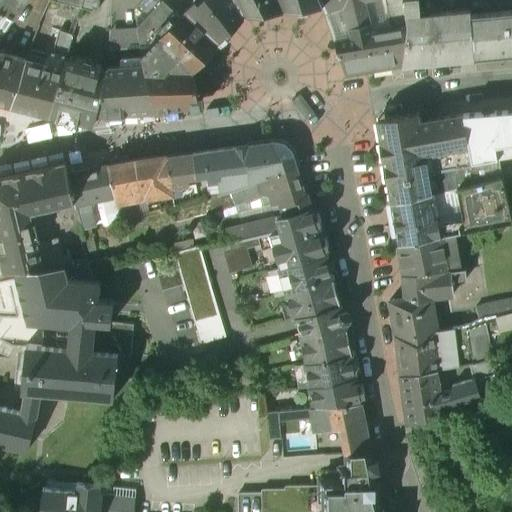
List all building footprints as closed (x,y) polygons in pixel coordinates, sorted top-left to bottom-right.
[(0,0),(0,39),(11,20),(12,21),(25,0),(0,0)] [(83,0),(81,7),(81,8),(90,10),(91,8),(98,10),(100,1),(98,0),(83,0)] [(193,0),(193,1),(184,10),(219,43),(229,33),(246,14),(238,0),(193,0)] [(280,0),(238,0),(246,14),(284,10),(280,0)] [(280,0),(284,10),(323,6),(320,0),(280,0)] [(320,0),(323,6),(323,8),(322,8),(345,76),(390,69),(385,32),(372,35),(364,2),(373,0),(320,0)] [(389,0),(396,30),(407,29),(403,0),(389,0)] [(471,11),(421,15),(419,0),(403,0),(407,29),(412,66),(475,60),(472,17),(471,11)] [(184,10),(179,16),(175,12),(163,1),(137,28),(139,41),(142,56),(144,64),(153,99),(153,100),(156,111),(200,104),(194,70),(219,43),(184,10)] [(511,13),(472,17),(475,60),(511,56),(511,13)] [(75,30),(67,27),(65,32),(73,36),(75,30)] [(396,30),(385,32),(390,69),(412,66),(407,29),(396,30)] [(58,63),(29,54),(27,61),(11,106),(48,115),(48,114),(62,71),(65,59),(73,36),(65,32),(61,31),(53,53),(59,57),(58,63)] [(109,44),(108,67),(144,64),(142,56),(139,41),(109,44)] [(0,102),(11,106),(27,61),(0,52),(0,102)] [(107,70),(65,59),(62,71),(48,114),(92,125),(95,115),(107,70)] [(144,64),(108,67),(108,69),(107,70),(95,115),(128,114),(156,111),(153,100),(153,99),(144,64)] [(511,112),(463,116),(471,166),(499,161),(511,158),(511,112)] [(417,115),(375,122),(379,143),(378,144),(385,186),(387,186),(391,207),(431,197),(455,191),(502,180),(499,161),(471,166),(463,116),(419,124),(417,115)] [(274,143),(204,152),(207,177),(210,195),(220,193),(230,191),(233,190),(233,191),(265,177),(265,173),(296,166),(292,155),(290,151),(287,147),(283,145),(278,143),(274,143)] [(204,152),(192,154),(195,179),(207,177),(204,152)] [(192,154),(165,157),(172,195),(174,207),(192,201),(189,189),(188,179),(195,179),(192,154)] [(165,156),(136,160),(139,178),(141,177),(145,199),(172,195),(165,157),(165,156)] [(136,160),(109,165),(116,197),(118,204),(145,199),(141,177),(139,178),(136,160)] [(65,164),(0,178),(0,258),(3,272),(15,269),(65,265),(60,244),(86,239),(84,234),(82,228),(77,205),(69,174),(68,174),(65,164)] [(109,165),(69,174),(77,205),(93,202),(116,197),(109,165)] [(296,166),(265,173),(265,177),(233,191),(233,190),(230,191),(235,205),(242,202),(245,207),(249,206),(250,211),(262,208),(263,209),(274,206),(273,205),(281,204),(308,197),(307,195),(306,194),(304,194),(296,166)] [(511,223),(502,180),(455,191),(463,223),(465,234),(511,225),(511,223)] [(197,188),(189,189),(192,201),(199,199),(197,188)] [(308,197),(281,204),(283,215),(311,208),(308,197)] [(431,197),(391,207),(394,222),(435,212),(431,197)] [(93,202),(77,205),(82,228),(95,225),(91,209),(93,202)] [(272,243),(321,229),(315,207),(311,208),(283,215),(267,219),(270,233),(272,243)] [(435,212),(394,222),(399,247),(453,237),(465,234),(463,223),(439,228),(435,212)] [(237,213),(215,219),(218,231),(240,226),(237,213)] [(240,226),(218,231),(221,243),(270,233),(267,219),(240,226)] [(278,265),(327,251),(321,229),(272,243),(278,265)] [(453,237),(399,247),(404,277),(460,272),(453,237)] [(248,240),(229,248),(239,271),(258,264),(248,240)] [(198,248),(174,253),(178,265),(201,258),(198,248)] [(326,256),(280,270),(286,294),(333,281),(326,256)] [(201,258),(178,265),(179,270),(181,276),(204,270),(201,258)] [(110,324),(113,302),(98,301),(100,282),(94,281),(89,262),(65,265),(15,269),(28,321),(52,324),(94,328),(95,322),(110,324)] [(486,269),(465,272),(467,294),(490,291),(486,269)] [(179,270),(158,276),(163,291),(183,285),(181,276),(179,270)] [(204,270),(181,276),(183,285),(184,288),(207,281),(204,270)] [(404,277),(403,277),(404,300),(389,303),(396,338),(435,333),(444,332),(440,318),(435,318),(431,299),(467,294),(465,272),(460,272),(404,277)] [(207,281),(184,288),(188,300),(211,293),(207,281)] [(333,281),(286,294),(293,319),(340,306),(333,281)] [(211,293),(188,300),(191,311),(214,305),(211,293)] [(511,301),(494,304),(476,309),(480,323),(485,321),(496,318),(511,313),(511,301)] [(214,305),(191,311),(194,323),(195,322),(217,316),(214,305)] [(340,306),(297,318),(303,338),(321,332),(322,337),(346,330),(345,324),(348,323),(350,319),(348,314),(345,312),(341,312),(340,306)] [(511,313),(496,318),(499,333),(511,329),(511,313)] [(217,316),(195,322),(198,334),(220,328),(217,317),(217,316)] [(470,327),(453,331),(444,332),(435,333),(439,361),(437,361),(438,372),(470,368),(473,367),(469,341),(489,337),(485,321),(480,323),(470,327)] [(48,348),(26,346),(21,392),(26,392),(25,395),(24,401),(21,414),(0,408),(0,445),(27,453),(38,404),(41,394),(112,401),(115,378),(128,379),(130,358),(134,326),(110,324),(95,322),(94,328),(52,324),(51,330),(47,330),(46,339),(49,339),(48,348)] [(220,328),(198,334),(202,345),(223,339),(220,328)] [(346,330),(322,337),(321,332),(303,338),(300,339),(305,365),(352,356),(346,330)] [(435,333),(396,338),(401,377),(437,372),(438,372),(437,361),(439,361),(435,333)] [(489,337),(469,341),(473,367),(477,367),(492,362),(494,361),(489,337)] [(352,356),(305,365),(310,388),(356,379),(352,356)] [(492,362),(477,367),(473,367),(470,368),(473,382),(475,382),(495,376),(492,362)] [(437,372),(401,377),(404,407),(406,407),(407,413),(409,413),(411,425),(430,418),(458,411),(482,405),(475,382),(473,382),(452,388),(450,398),(442,400),(437,372)] [(356,379),(310,388),(314,408),(361,403),(356,379)] [(314,408),(310,408),(315,432),(341,429),(345,454),(371,453),(361,403),(314,408)] [(267,412),(269,441),(282,440),(279,411),(267,412)] [(269,441),(267,412),(257,413),(260,442),(269,441)] [(345,454),(345,459),(345,468),(373,467),(372,458),(371,453),(345,454)] [(345,468),(338,468),(338,472),(325,473),(325,479),(319,479),(319,487),(319,493),(323,493),(323,511),(339,511),(379,511),(382,510),(378,494),(376,495),(373,467),(345,468)] [(83,494),(43,489),(40,511),(100,511),(102,496),(99,496),(100,487),(84,485),(83,494)] [(319,487),(285,488),(285,491),(262,491),(262,495),(239,495),(239,511),(323,511),(323,493),(319,493),(319,487)] [(102,496),(100,511),(134,511),(135,499),(102,496)]
